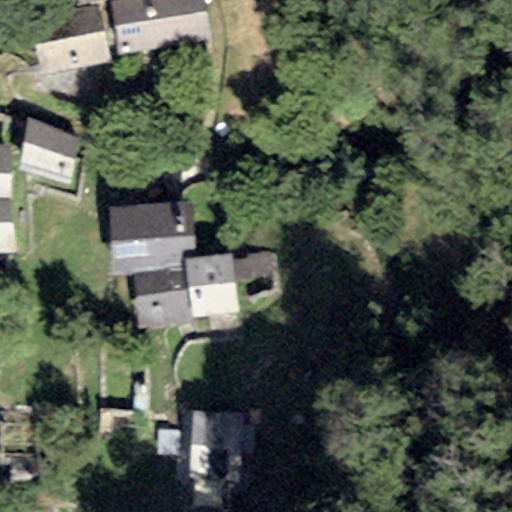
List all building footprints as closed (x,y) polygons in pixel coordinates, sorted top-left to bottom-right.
[(74,0),(76,12),(28,25),(39,83),(110,64),(97,17),(109,14),(117,60),(208,43),(199,0),(74,0)] [(79,149),(29,134),(19,170),(69,185),(79,149)] [(7,155),(0,154),(0,260),(13,259),(7,203),(7,155)] [(189,214),(112,223),(115,285),(133,286),(142,343),(239,318),(227,261),(192,266),(189,214)] [(245,422),(192,421),(190,491),(243,493),(245,422)]
